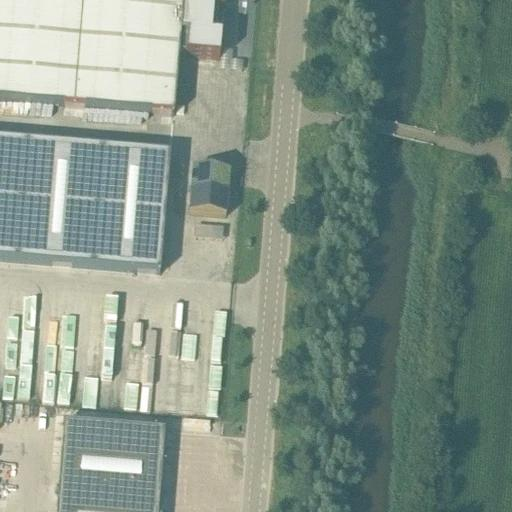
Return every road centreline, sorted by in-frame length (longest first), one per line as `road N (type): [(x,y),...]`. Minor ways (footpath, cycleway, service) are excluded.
road 1 (unclassified): [(252,511),(294,0)]
road 2 (track): [(440,0),(442,142)]
